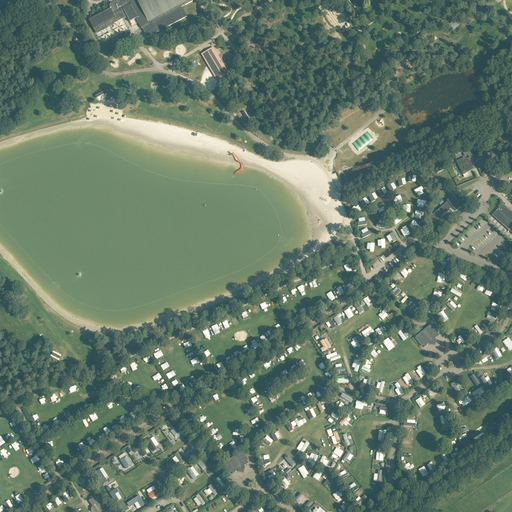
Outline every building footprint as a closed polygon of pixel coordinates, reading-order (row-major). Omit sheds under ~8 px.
[(117,0),(108,5),(110,8),(89,20),(96,34),(114,25),(114,24),(123,19),(124,20),(127,18),(129,22),(136,18),(141,28),(142,28),(147,38),(158,32),(159,34),(167,29),(166,28),(187,17),(182,7),(193,1),(192,0),(117,0)] [(444,29),(449,34),(460,24),(456,19),(444,29)] [(201,54),(216,80),(229,73),(213,47),(201,54)] [(240,112),(246,118),(249,116),(243,109),(240,112)] [(464,157),(468,155),(470,160),(474,159),(469,150),(462,153),(464,157)] [(457,162),(463,174),(471,170),(469,167),(471,166),(472,166),(468,158),(465,160),(464,158),(457,162)] [(353,171),(373,166),(372,163),(352,168),(353,171)] [(407,182),(413,185),(416,178),(410,175),(407,182)] [(413,189),(416,195),(423,192),(420,186),(413,189)] [(417,201),(421,206),(426,202),(422,197),(417,201)] [(460,207),(451,197),(447,201),(448,202),(430,218),(434,222),(452,207),(456,211),(460,207)] [(492,215),(511,233),(511,211),(503,204),(492,215)] [(418,215),(413,220),(418,226),(423,221),(418,215)] [(392,231),(389,233),(394,243),(397,242),(392,231)] [(382,237),(379,239),(384,249),(387,248),(382,237)] [(424,263),(422,262),(425,259),(419,252),(413,257),(421,266),(424,263)] [(411,272),(417,267),(412,260),(405,264),(411,272)] [(410,274),(404,267),(399,271),(405,278),(410,274)] [(462,271),(458,276),(464,281),(468,276),(462,271)] [(445,281),(446,275),(439,272),(437,279),(445,281)] [(311,290),(316,287),(312,280),(307,283),(311,290)] [(482,292),(487,283),(481,280),(477,289),(482,292)] [(440,291),(441,287),(438,286),(437,289),(435,289),(433,295),(442,298),(444,292),(440,291)] [(390,294),(394,298),(400,291),(396,287),(390,294)] [(488,287),(484,294),(490,297),(493,290),(488,287)] [(460,297),(462,294),(452,288),(450,292),(460,297)] [(329,302),(334,299),(330,293),(325,295),(329,302)] [(368,307),(370,305),(369,303),(372,301),(373,302),(375,301),(374,298),(371,300),(368,295),(363,300),(368,307)] [(400,302),(405,306),(410,300),(405,295),(400,302)] [(491,306),(499,309),(502,302),(494,299),(491,306)] [(446,305),(453,311),(457,306),(451,300),(446,305)] [(357,302),(353,304),(359,313),(363,310),(357,302)] [(407,311),(412,315),(418,306),(413,302),(407,311)] [(343,311),(348,319),(353,316),(349,308),(343,311)] [(440,309),(438,311),(445,318),(447,316),(440,309)] [(378,315),(382,320),(388,315),(383,310),(378,315)] [(486,318),(495,321),(497,315),(488,312),(486,318)] [(332,328),(335,326),(331,319),(323,324),(326,329),(331,326),(332,328)] [(422,346),(423,345),(424,347),(427,345),(428,344),(429,345),(435,346),(436,339),(435,338),(436,337),(439,335),(438,333),(439,332),(432,324),(431,325),(431,324),(416,336),(416,337),(415,338),(422,346)] [(473,328),(477,335),(482,333),(477,325),(473,328)] [(370,326),(361,333),(365,338),(374,332),(370,326)] [(381,337),(386,334),(381,326),(376,330),(381,337)] [(400,330),(397,332),(403,341),(408,337),(405,333),(403,334),(400,330)] [(461,333),(457,337),(463,344),(467,340),(461,333)] [(351,339),(357,350),(364,346),(357,335),(351,339)] [(319,341),(323,347),(320,348),(322,352),(331,347),(326,337),(319,341)] [(510,351),(511,349),(511,342),(508,337),(503,342),(510,351)] [(387,340),(377,345),(380,351),(390,347),(387,340)] [(188,355),(194,353),(192,347),(186,349),(188,355)] [(370,354),(375,358),(378,354),(373,350),(370,354)] [(156,360),(162,357),(159,351),(153,355),(156,360)] [(333,365),(340,361),(336,355),(330,359),(333,365)] [(369,369),(370,366),(367,365),(369,360),(365,359),(361,370),(369,372),(370,370),(369,369)] [(420,365),(417,367),(418,369),(416,371),(420,378),(426,375),(420,365)] [(410,383),(410,384),(413,383),(408,373),(404,375),(405,376),(403,377),(406,385),(410,383)] [(386,394),(387,382),(384,382),(383,383),(380,382),(379,390),(381,391),(381,393),(386,394)] [(395,390),(398,396),(403,393),(398,382),(394,384),(396,389),(395,390)] [(428,391),(430,396),(439,392),(436,387),(428,391)] [(471,393),(473,396),(477,394),(479,396),(485,393),(481,387),(471,393)] [(449,400),(454,397),(453,395),(456,394),(453,388),(445,393),(449,400)] [(346,402),(345,403),(348,406),(353,400),(343,393),(340,397),(346,402)] [(460,405),(462,404),(463,406),(471,402),(468,396),(458,401),(460,405)] [(420,397),(415,400),(420,408),(425,404),(420,397)] [(107,404),(110,410),(116,406),(113,400),(107,404)] [(439,412),(446,409),(444,402),(436,405),(439,412)] [(326,409),(323,405),(321,406),(319,403),(316,404),(320,412),(326,409)] [(380,406),(378,413),(387,416),(389,408),(380,406)] [(312,408),(306,411),(310,419),(316,417),(312,408)] [(330,416),(338,420),(341,413),(333,410),(330,416)] [(339,424),(342,426),(343,424),(346,425),(348,422),(346,422),(349,416),(344,414),(339,424)] [(123,416),(118,418),(123,425),(127,422),(123,416)] [(304,419),(302,419),(301,416),(294,419),(297,427),(306,423),(304,419)] [(55,427),(59,424),(56,417),(51,419),(55,427)] [(173,429),(170,431),(177,439),(184,432),(172,419),(167,423),(173,429)] [(379,430),(377,440),(384,441),(385,431),(379,430)] [(337,431),(332,432),(334,436),(331,437),(333,445),(340,442),(337,431)] [(466,433),(457,437),(460,443),(468,440),(466,433)] [(271,443),(273,440),(267,435),(264,438),(271,443)] [(444,441),(446,447),(456,443),(453,437),(444,441)] [(306,441),(304,444),(301,441),(296,449),(303,453),(309,443),(306,441)] [(11,445),(16,452),(20,449),(15,442),(11,445)] [(333,453),(339,457),(343,452),(336,447),(333,453)] [(230,472),(231,471),(232,474),(235,472),(236,471),(237,472),(244,473),(245,466),(244,466),(248,463),(247,461),(248,460),(242,451),(241,452),(225,463),(224,464),(230,472)] [(125,469),(132,464),(125,452),(118,457),(125,469)] [(179,466),(185,462),(177,452),(171,457),(179,466)] [(311,453),(307,462),(314,465),(318,456),(311,453)] [(196,461),(203,470),(212,463),(205,454),(196,461)] [(287,455),(284,458),(292,468),(296,465),(287,455)] [(328,461),(325,460),(326,457),(323,456),(318,465),(324,468),(328,461)] [(345,468),(349,462),(342,458),(338,464),(345,468)] [(431,462),(426,465),(430,471),(435,468),(431,462)] [(406,471),(414,467),(412,464),(410,465),(409,463),(403,465),(406,471)] [(307,477),(306,475),(308,473),(304,465),(298,468),(303,479),(307,477)] [(38,474),(45,470),(42,466),(35,470),(38,474)] [(186,470),(193,479),(199,475),(192,466),(186,470)] [(422,477),(428,474),(424,466),(418,469),(422,477)] [(269,480),(276,475),(272,469),(265,474),(269,480)] [(312,477),(318,481),(323,472),(318,469),(312,477)] [(222,488),(226,484),(220,475),(215,479),(222,488)] [(329,476),(323,484),(326,486),(332,479),(329,476)] [(285,488),(290,484),(284,478),(280,482),(285,488)] [(207,486),(209,488),(206,490),(209,494),(212,493),(214,496),(218,493),(210,484),(207,486)] [(154,485),(145,491),(151,499),(159,494),(154,485)] [(352,493),(359,488),(356,485),(349,490),(352,493)] [(337,499),(338,502),(341,500),(340,497),(343,495),(340,489),(332,494),(335,500),(337,499)] [(297,499),(301,503),(308,497),(303,492),(297,499)] [(196,497),(193,499),(197,506),(201,504),(202,506),(205,504),(199,494),(195,496),(196,497)] [(360,498),(359,497),(356,499),(358,504),(367,500),(365,495),(360,498)] [(93,506),(91,508),(91,511),(106,511),(108,511),(99,496),(97,497),(96,496),(89,500),(93,506)] [(11,509),(16,506),(12,499),(7,502),(11,509)] [(342,503),(343,505),(340,506),(342,511),(348,508),(345,501),(342,503)]
